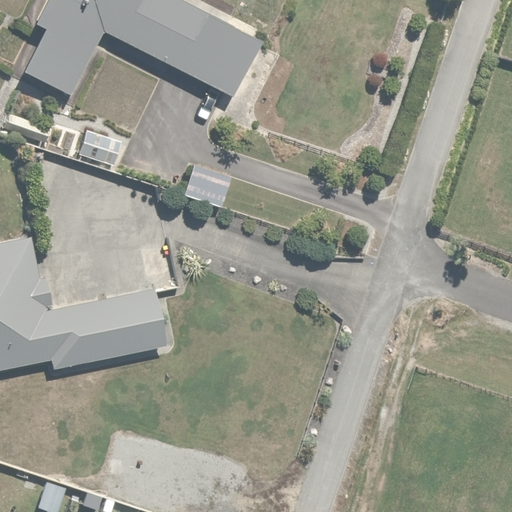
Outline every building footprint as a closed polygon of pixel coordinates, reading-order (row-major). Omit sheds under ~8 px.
[(258,43),(164,0),(50,0),(17,72),(68,95),(94,40),(229,104),(258,43)] [(116,137),(84,130),(79,156),(110,163),(116,137)] [(0,359),(43,350),(45,361),(157,338),(146,283),(41,305),(38,292),(47,290),(39,252),(29,254),(24,228),(0,233),(0,359)] [(57,481),(39,477),(33,501),(51,505),(57,481)] [(278,511),(242,498),(237,511),(278,511)]
